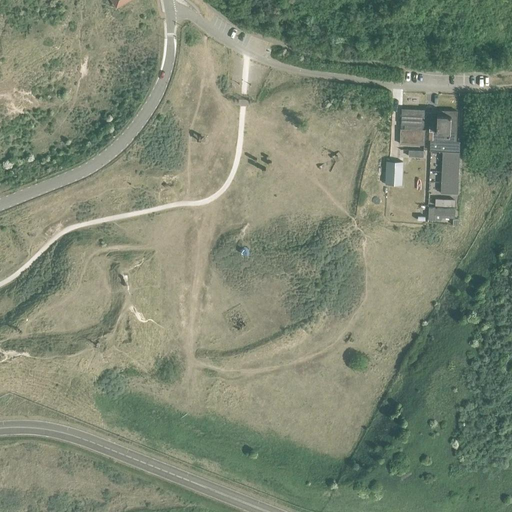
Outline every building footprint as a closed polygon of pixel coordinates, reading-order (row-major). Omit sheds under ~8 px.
[(400,128),(400,144),(423,145),(424,129),(422,129),(422,125),(429,126),(429,131),(432,131),(432,140),(430,140),(429,150),(442,151),(440,193),(457,193),(459,152),(459,151),(459,145),(455,145),(455,141),(457,111),(401,108),(401,124),(404,125),(404,128),(400,128)] [(393,179),(394,174),(398,174),(398,158),(389,158),(386,158),(385,174),(385,178),(393,179)] [(412,198),(425,198),(425,189),(413,188),(412,198)] [(454,207),(455,200),(435,200),(435,206),(443,206),(443,208),(428,207),(428,219),(434,219),(434,214),(455,215),(456,208),(448,208),(448,206),(454,207)] [(388,202),(388,209),(409,211),(410,204),(388,202)]
